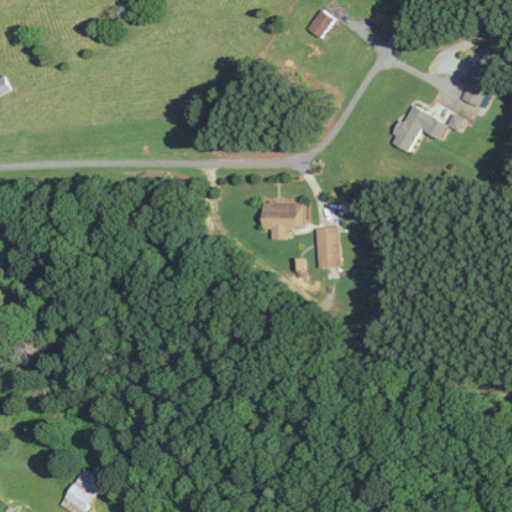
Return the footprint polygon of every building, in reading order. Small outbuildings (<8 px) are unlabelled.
[(305,31),(311,34),(307,40),(314,45),(333,16),(320,8),(305,31)] [(0,95),(10,91),(4,75),(0,76),(0,95)] [(462,98),(485,107),(492,90),(469,80),(462,98)] [(418,129),(439,139),(447,122),(412,105),(404,121),(397,118),(391,131),(395,133),(391,143),(408,151),(418,129)] [(464,118),(453,112),(446,124),(457,130),(464,118)] [(302,201),(260,202),(260,225),(270,225),(271,237),(286,236),(286,228),(302,227),(302,201)] [(339,261),(335,225),(314,228),(318,264),(339,261)]
